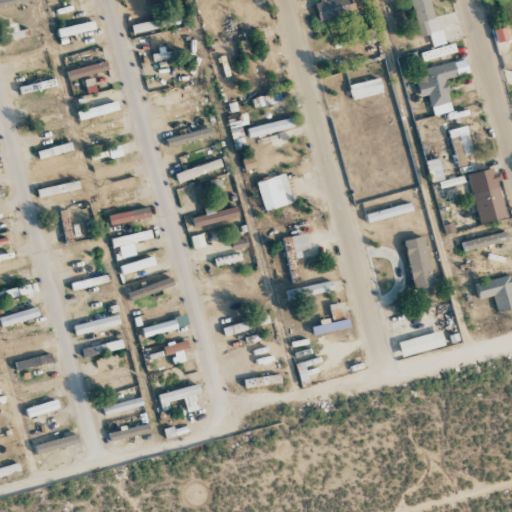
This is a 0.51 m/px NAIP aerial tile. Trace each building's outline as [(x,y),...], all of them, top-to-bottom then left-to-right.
[(324,0),(314,3),(319,21),(352,12),(348,0),(324,0)] [(410,0),(419,37),(429,35),(431,46),(444,44),(442,34),(450,32),(448,25),(451,24),(448,13),(433,17),(429,0),(410,0)] [(132,32),(165,28),(164,19),(131,24),(132,32)] [(59,37),(94,29),(93,21),(57,28),(59,37)] [(6,40),(29,37),(28,29),(18,31),(16,23),(3,25),(6,40)] [(508,39),(504,27),(493,30),(496,42),(508,39)] [(244,73),(252,72),(248,39),(240,40),(244,73)] [(65,47),(67,54),(84,50),(82,43),(65,47)] [(455,52),(453,43),(419,52),(422,62),(455,52)] [(433,115),(452,111),(444,79),(468,73),(464,59),(414,71),(421,97),(428,95),(433,115)] [(66,71),(68,80),(108,69),(105,61),(66,71)] [(348,83),(351,98),(382,94),(380,79),(348,83)] [(55,87),(54,80),(18,85),(19,92),(55,87)] [(163,105),(167,120),(198,111),(194,97),(183,100),(180,88),(166,92),(169,103),(163,105)] [(118,112),(116,103),(76,109),(77,119),(118,112)] [(83,138),(122,127),(119,117),(81,128),(83,138)] [(291,126),(289,117),(246,128),(249,138),(291,126)] [(167,148),(212,135),(209,126),(165,139),(167,148)] [(448,132),(457,167),(465,165),(463,156),(472,154),(465,127),(448,132)] [(122,156),(120,145),(107,147),(109,158),(122,156)] [(428,182),(442,180),(439,158),(426,160),(428,182)] [(174,173),(177,182),(222,168),(219,159),(174,173)] [(137,171),(135,162),(94,170),(96,178),(137,171)] [(466,174),(478,223),(507,216),(495,167),(466,174)] [(293,202),(284,173),(255,182),(264,211),(293,202)] [(137,186),(135,178),(104,186),(106,194),(137,186)] [(220,179),(207,181),(209,192),(222,189),(220,179)] [(37,197),(80,190),(79,181),(36,188),(37,197)] [(149,216),(147,207),(108,216),(110,225),(149,216)] [(239,216),(236,207),(191,217),(194,227),(239,216)] [(151,237),(149,229),(110,239),(112,248),(151,237)] [(462,242),(464,251),(507,240),(505,231),(462,242)] [(309,249),(305,233),(282,238),(286,258),(300,255),(299,252),(309,249)] [(193,249),(204,246),(201,234),(190,236),(193,249)] [(413,290),(433,286),(423,236),(403,240),(413,290)] [(119,266),(122,275),(155,264),(152,255),(119,266)] [(0,273),(27,265),(25,256),(0,264),(0,273)] [(511,274),(475,282),(478,299),(493,296),(496,311),(511,308),(511,274)] [(129,299),(173,287),(170,279),(127,291),(129,299)] [(0,300),(37,291),(35,282),(0,291),(0,300)] [(287,297),(332,293),(331,283),(286,288),(287,297)] [(332,321),(346,318),(342,302),(328,305),(332,321)] [(0,324),(38,318),(36,309),(0,315),(0,324)] [(72,327),(75,336),(119,323),(117,314),(72,327)] [(310,327),(313,336),(349,327),(347,317),(320,324),(320,325),(310,327)] [(142,336),(176,330),(175,321),(141,327),(142,336)] [(397,342),(401,357),(444,345),(440,330),(397,342)] [(83,357),(122,350),(121,340),(81,348),(83,357)] [(164,355),(188,349),(186,341),(162,347),(164,355)] [(51,361),(49,353),(14,363),(16,371),(51,361)] [(308,382),(306,375),(317,372),(313,359),(294,364),(300,384),(308,382)] [(88,376),(90,386),(130,375),(128,365),(88,376)] [(280,383),(279,374),(243,379),(244,388),(280,383)] [(22,396),(60,385),(58,376),(20,387),(22,396)] [(161,411),(169,409),(168,402),(183,399),(185,412),(203,409),(199,385),(157,393),(161,411)] [(102,407),(104,415),(142,405),(140,397),(102,407)] [(27,416),(58,410),(56,401),(25,407),(27,416)] [(108,433),(110,441),(149,432),(147,424),(108,433)] [(35,453),(77,445),(75,436),(34,443),(35,453)] [(0,476),(21,474),(20,464),(0,466),(0,476)]
